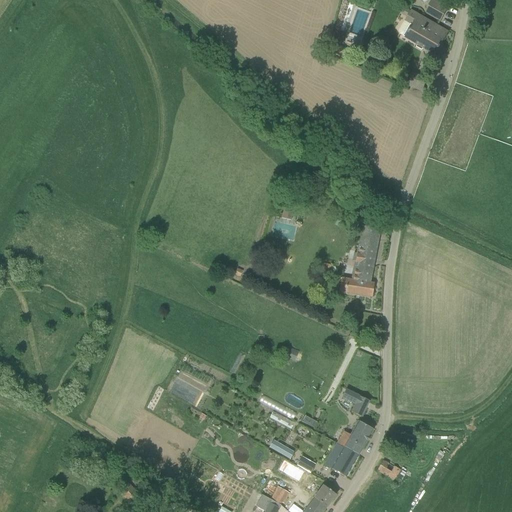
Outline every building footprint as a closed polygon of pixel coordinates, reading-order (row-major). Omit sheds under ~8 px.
[(426,12),(432,15),(441,20),(447,9),(432,0),(426,12)] [(400,34),(434,54),(435,55),(448,32),(411,11),(399,31),(400,34)] [(413,75),(409,86),(422,91),(426,79),(413,75)] [(297,211),(285,208),(282,220),(294,223),(297,211)] [(341,278),(339,292),(372,297),(374,284),(372,283),(380,229),(363,227),(357,254),(354,254),(352,262),(356,262),(352,280),(341,278)] [(237,271),(234,276),(240,279),(242,273),(237,271)] [(291,349),(287,358),(294,362),(298,353),(291,349)] [(351,412),(352,413),(361,418),(369,401),(346,390),(341,399),(354,405),(351,412)] [(274,411),(270,418),(289,429),(297,414),(263,395),(259,403),(274,411)] [(307,426),(311,420),(305,417),(301,423),(307,426)] [(373,430),(358,421),(350,435),(344,432),(336,444),(343,448),(344,447),(358,455),(373,430)] [(273,440),(269,449),(290,460),(294,452),(273,440)] [(336,444),(324,465),(345,478),(358,455),(344,447),(343,448),(336,444)] [(314,466),(301,458),(297,465),(310,473),(314,466)] [(394,480),(400,470),(383,461),(377,471),(394,480)] [(143,491),(149,484),(150,482),(151,481),(142,474),(134,484),(143,491)] [(130,482),(119,492),(131,503),(141,494),(130,482)] [(323,511),(336,495),(323,486),(314,499),(304,511),(323,511)] [(287,493),(278,487),(277,487),(270,500),(281,506),(287,493)] [(277,511),(281,506),(270,500),(263,511),(277,511)]
